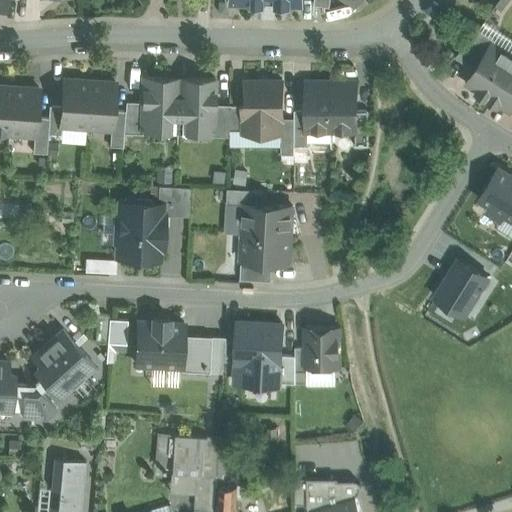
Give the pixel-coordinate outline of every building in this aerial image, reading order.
[(478,29),(455,57),(475,69),(492,43),(494,39),(478,29)] [(511,55),(492,43),(475,69),(466,83),(477,90),(476,92),(487,99),(511,59),(511,55)] [(511,59),(487,99),(498,106),(499,104),(510,111),(511,107),(511,59)] [(179,77),(143,76),(142,102),(141,129),(142,130),(177,131),(179,77)] [(215,78),(179,77),(177,131),(212,132),(213,132),(214,104),(215,78)] [(89,79),(64,78),(62,106),(60,125),(61,125),(86,127),(89,79)] [(115,81),(89,79),(86,127),(111,129),(112,129),(113,110),(115,81)] [(262,132),(262,80),(243,80),(243,105),(243,130),(243,132),(262,132)] [(262,80),(262,132),(281,132),(283,132),(283,118),(282,80),(262,80)] [(332,82),(307,82),(307,110),(307,130),(308,130),(332,130),(332,82)] [(357,82),(332,82),(332,130),(355,130),(357,130),(357,110),(357,82)] [(13,85),(0,84),(0,132),(9,133),(13,85)] [(39,87),(13,85),(9,133),(34,135),(35,135),(37,116),(39,87)] [(142,102),(126,101),(125,110),(126,110),(124,133),(142,133),(142,130),(141,129),(142,102)] [(230,104),(214,104),(213,132),(212,132),(212,136),(230,136),(231,130),(230,130),(230,105),(230,104)] [(62,106),(49,105),(48,117),(49,117),(48,133),(61,134),(61,125),(60,125),(62,106)] [(243,105),(230,105),(230,130),(231,130),(243,130),(243,105)] [(125,110),(113,110),(112,129),(111,129),(110,145),(123,146),(124,133),(126,110),(125,110)] [(308,146),(308,130),(307,130),(307,110),(294,110),(294,118),(295,118),(295,146),(308,146)] [(369,146),(368,110),(357,110),(357,130),(355,130),(355,146),(369,146)] [(48,117),(37,116),(35,135),(34,135),(33,152),(47,152),(48,133),(49,117),(48,117)] [(295,146),(295,118),(294,118),(283,118),(283,132),(281,132),(281,154),(295,154),(295,146)] [(295,146),(295,154),(308,154),(308,146),(295,146)] [(503,214),(511,219),(511,170),(497,161),(474,197),(486,204),(482,211),(498,222),(503,214)] [(190,186),(158,185),(158,202),(162,203),(161,213),(165,213),(164,214),(188,215),(190,186)] [(244,203),(276,205),(277,191),(230,188),(230,203),(244,203)] [(158,202),(120,200),(120,212),(117,212),(115,243),(118,243),(117,255),(159,258),(160,248),(163,248),(164,214),(165,213),(161,213),(162,203),(158,202)] [(243,233),(291,235),(292,206),(276,205),(244,203),(243,233)] [(291,235),(243,233),(241,261),(273,262),(289,263),(291,235)] [(431,295),(463,315),(490,273),(457,253),(431,295)] [(84,269),(114,270),(115,257),(84,257),(84,269)] [(273,262),(241,261),(240,279),(272,281),(273,262)] [(169,321),(170,317),(153,316),(153,320),(138,319),(136,363),(182,366),(184,322),(169,321)] [(339,326),(307,326),(307,367),(339,367),(339,326)] [(63,328),(32,356),(41,366),(36,370),(41,376),(34,383),(15,382),(15,374),(9,374),(9,360),(0,359),(0,407),(13,409),(14,390),(24,390),(22,415),(46,416),(56,407),(40,389),(47,382),(59,396),(95,364),(63,328)] [(174,433),(163,433),(160,467),(171,468),(174,433)] [(220,436),(174,433),(171,468),(171,471),(197,473),(218,474),(220,436)] [(50,511),(80,511),(87,458),(56,456),(53,487),(60,488),(59,502),(51,502),(50,511)] [(348,472),(333,475),(335,489),(340,501),(355,497),(348,472)] [(218,474),(197,473),(195,509),(215,510),(216,510),(218,485),(218,474)] [(326,480),(298,489),(305,511),(332,504),(326,485),(327,485),(326,480)] [(236,511),(236,508),(237,486),(218,485),(216,510),(215,510),(215,511),(236,511)] [(305,511),(304,511),(360,511),(355,497),(340,501),(332,504),(305,511)]
